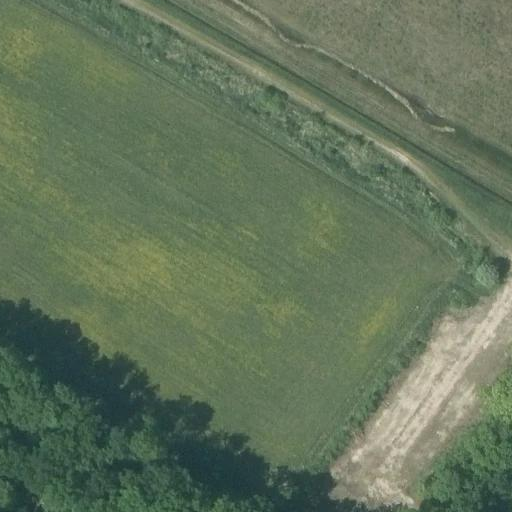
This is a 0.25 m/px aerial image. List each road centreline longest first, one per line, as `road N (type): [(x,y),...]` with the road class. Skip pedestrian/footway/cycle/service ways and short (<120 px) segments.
road 1 (track): [(135,0),(426,174),(463,222),(511,258)]
road 2 (track): [(412,511),(391,478),(400,445),(511,301)]
